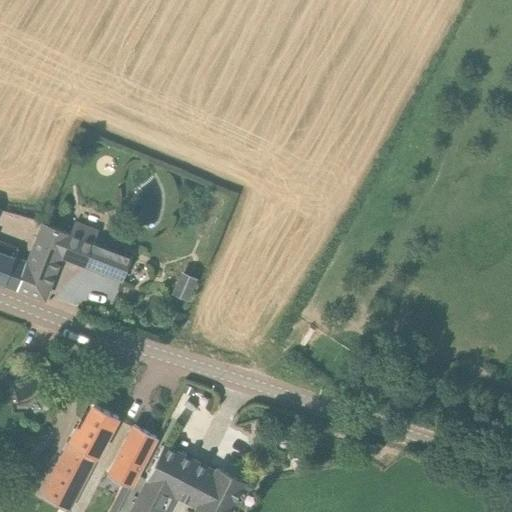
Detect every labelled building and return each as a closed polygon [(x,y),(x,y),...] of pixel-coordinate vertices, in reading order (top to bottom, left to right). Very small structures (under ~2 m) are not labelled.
[(122,281),(131,258),(132,257),(94,242),(98,230),(75,222),(70,233),(70,234),(43,224),(28,261),(17,289),(44,299),(61,257),(122,281)] [(0,282),(17,289),(28,261),(27,260),(15,255),(15,258),(0,253),(0,282)] [(181,271),(171,294),(188,301),(198,279),(181,271)] [(194,388),(186,385),(183,392),(191,396),(194,388)] [(118,417),(94,404),(80,429),(77,428),(41,496),(69,511),(90,470),(78,464),(85,451),(96,458),(118,417)] [(129,486),(155,437),(134,426),(109,475),(123,483),(129,486)] [(147,480),(131,511),(168,511),(176,496),(198,507),(196,510),(199,511),(229,511),(244,483),(218,469),(216,473),(195,462),(163,446),(146,480),(147,480)] [(123,483),(108,511),(116,511),(129,486),(123,483)]
